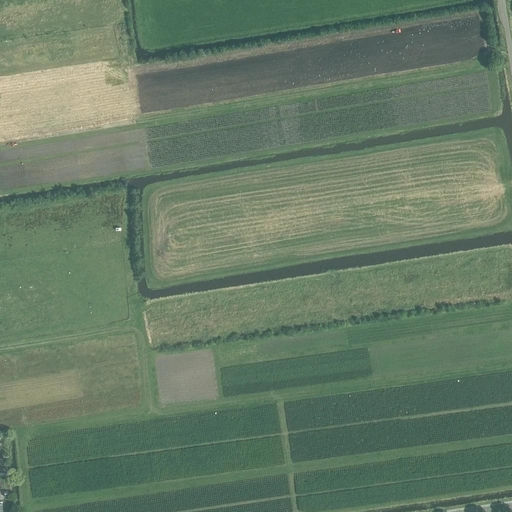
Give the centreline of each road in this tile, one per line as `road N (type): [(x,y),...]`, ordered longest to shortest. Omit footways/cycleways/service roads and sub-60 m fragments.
road 1 (track): [(0,347),(137,328),(156,413),(511,366)]
road 2 (track): [(0,143),(469,70),(511,51)]
